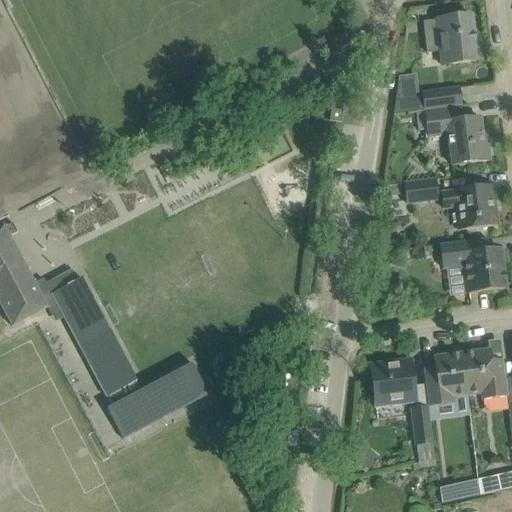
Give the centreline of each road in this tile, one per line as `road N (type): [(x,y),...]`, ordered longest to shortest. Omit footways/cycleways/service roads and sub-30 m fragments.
road 1 (residential): [(345,332),(388,0)]
road 2 (residential): [(320,511),(345,332)]
road 3 (residential): [(345,332),(511,316)]
